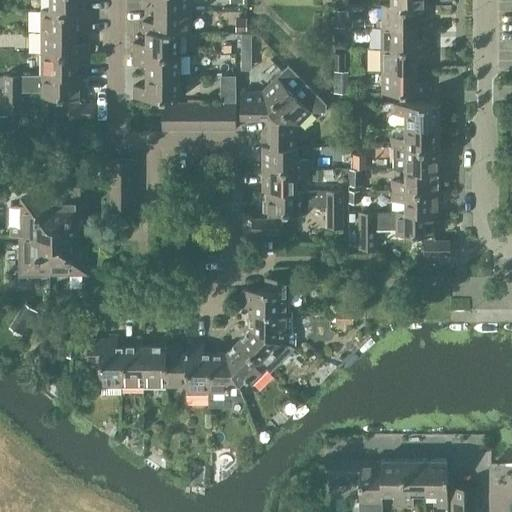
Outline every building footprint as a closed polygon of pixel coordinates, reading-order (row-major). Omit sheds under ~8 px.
[(52,0),(52,10),(52,11),(92,11),(92,10),(87,10),(86,0),(52,0)] [(192,11),(191,0),(143,0),(158,0),(157,11),(192,11)] [(384,28),(418,28),(418,16),(432,16),(432,6),(393,6),(393,5),(384,5),(384,28)] [(43,33),(78,32),(78,21),(92,21),(92,11),(52,11),(52,10),(43,10),(43,33)] [(346,28),(346,10),(337,11),(336,27),(346,28)] [(192,11),(157,11),(157,23),(143,23),(143,34),(148,34),(148,33),(183,33),(183,34),(192,34),(192,11)] [(247,32),(247,20),(237,20),(237,32),(247,32)] [(418,39),(418,28),(384,28),(384,49),(432,49),(432,39),(418,39)] [(78,44),(78,32),(43,33),(44,54),(92,54),(92,44),(78,44)] [(134,54),(183,54),(183,34),(183,33),(148,33),(148,34),(148,44),(134,44),(134,54)] [(243,35),(244,54),(253,54),(253,35),(243,35)] [(336,38),(336,49),(347,49),(347,38),(336,38)] [(315,63),(325,53),(314,43),(304,52),(315,63)] [(432,49),(384,49),(384,71),(418,71),(418,60),(432,60),(432,49)] [(44,54),(44,75),(44,76),(78,76),(78,65),(92,65),(92,54),(44,54)] [(183,76),(183,54),(134,54),(134,65),(148,65),(148,76),(183,76)] [(345,71),(346,54),(336,54),(336,71),(345,71)] [(270,120),(306,84),(289,67),(264,92),(243,92),(242,120),(257,120),(257,117),(267,117),(270,120)] [(418,71),(384,71),(384,93),(403,93),(403,94),(408,94),(408,93),(432,93),(432,82),(418,82),(418,71)] [(44,76),(44,75),(6,75),(6,113),(22,113),(22,93),(43,92),(43,98),(71,98),(71,118),(97,118),(97,104),(81,104),(81,98),(85,98),(85,85),(83,85),(83,75),(78,76),(44,76)] [(183,76),(148,76),(148,87),(134,87),(134,98),(163,98),(163,99),(168,99),(168,98),(183,98),(188,94),(188,80),(183,76)] [(222,85),(236,85),(236,76),(222,76),(222,85)] [(270,147),(298,148),(298,127),(312,113),(327,113),(326,105),(306,84),(270,120),(273,124),(273,134),(270,134),(270,147)] [(177,130),(177,104),(164,104),(164,130),(177,130)] [(189,130),(189,104),(177,104),(177,130),(189,130)] [(189,130),(201,130),(201,104),(189,104),(189,130)] [(201,104),(201,130),(213,130),(213,104),(201,104)] [(213,104),(213,130),(225,130),(225,104),(213,104)] [(225,104),(225,130),(238,130),(238,104),(225,104)] [(407,126),(441,127),(441,104),(427,104),(421,104),(393,104),(393,115),(407,115),(407,126)] [(357,126),(370,126),(370,117),(357,117),(357,126)] [(370,126),(357,126),(356,136),(370,136),(370,126)] [(393,148),(441,148),(441,127),(407,126),(407,138),(393,138),(393,148)] [(264,169),(312,169),(312,159),(298,159),(298,148),(270,147),(264,147),(264,169)] [(441,170),(441,148),(393,148),(393,170),(407,170),(441,170)] [(367,169),(367,155),(354,155),(354,169),(367,169)] [(111,172),(136,172),(136,160),(111,160),(111,172)] [(312,179),(312,169),(264,169),(264,192),(268,192),(268,191),(298,191),(298,179),(312,179)] [(364,169),(351,169),(351,186),(363,186),(364,169)] [(325,170),(314,170),(314,181),(325,181),(325,170)] [(441,191),(441,170),(407,170),(407,181),(393,181),(393,191),(441,191)] [(111,184),(136,184),(136,172),(111,172),(111,184)] [(136,184),(111,184),(111,196),(136,196),(136,184)] [(51,185),(51,199),(52,237),(82,237),(82,228),(89,228),(89,198),(82,199),(82,185),(51,185)] [(268,191),(268,192),(268,201),(266,201),(266,213),(269,213),(269,219),(254,219),(254,233),(280,233),(280,213),(285,213),(291,214),(291,213),(308,213),(308,207),(329,208),(329,228),(344,228),(344,191),(298,191),(268,191)] [(361,203),(361,191),(350,191),(350,203),(361,203)] [(441,191),(393,191),(393,201),(407,201),(407,212),(407,213),(437,213),(441,214),(441,191)] [(136,196),(111,196),(111,208),(136,208),(136,196)] [(52,237),(51,199),(23,199),(23,207),(14,207),(14,237),(23,237),(26,237),(52,237)] [(407,213),(407,212),(361,212),(361,250),(377,250),(377,230),(398,230),(398,235),(415,235),(415,236),(421,236),(421,235),(425,235),(425,255),(451,255),(452,241),(436,241),(436,235),(440,235),(440,223),(437,223),(437,213),(407,213)] [(52,237),(26,237),(23,237),(23,275),(51,275),(51,246),(52,237)] [(82,246),(82,237),(52,237),(51,246),(51,275),(90,275),(90,246),(82,246)] [(252,312),(292,312),(292,278),(267,278),(267,290),(245,290),(245,299),(241,299),(241,307),(252,307),(252,312)] [(193,294),(193,286),(183,286),(183,294),(193,294)] [(297,333),(292,333),(292,312),(252,312),(252,329),(270,337),(283,342),(297,349),(297,333)] [(356,314),(338,314),(338,322),(356,322),(356,314)] [(240,341),(268,370),(283,355),(277,349),(283,342),(252,329),(240,341)] [(123,387),(124,347),(119,347),(119,336),(111,336),(111,340),(90,340),(90,364),(102,364),(101,387),(123,387)] [(82,341),(66,341),(66,355),(82,355),(82,341)] [(253,385),(268,370),(240,341),(228,354),(240,385),(247,379),(253,385)] [(167,347),(167,387),(187,387),(187,394),(188,394),(189,347),(188,347),(188,354),(184,354),(184,343),(176,343),(176,347),(167,347)] [(189,347),(188,394),(210,394),(211,354),(205,354),(205,343),(198,343),(198,347),(189,347)] [(145,387),(146,347),(124,347),(123,387),(145,387)] [(145,387),(167,387),(167,347),(146,347),(145,387)] [(240,385),(228,354),(211,354),(210,394),(231,394),(231,385),(240,385)] [(405,508),(405,460),(383,460),(383,464),(384,494),(395,494),(395,508),(405,508)] [(405,460),(405,508),(415,508),(415,494),(427,494),(427,460),(405,460)] [(427,460),(427,494),(438,494),(438,508),(449,508),(449,480),(450,480),(450,474),(449,474),(449,460),(427,460)] [(383,464),(374,464),(374,461),(330,462),(330,475),(349,476),(361,476),(361,481),(361,486),(361,511),(383,511),(384,494),(383,464)] [(454,499),(478,499),(478,487),(454,487),(454,499)] [(454,511),(478,511),(478,499),(454,499),(454,511)]
